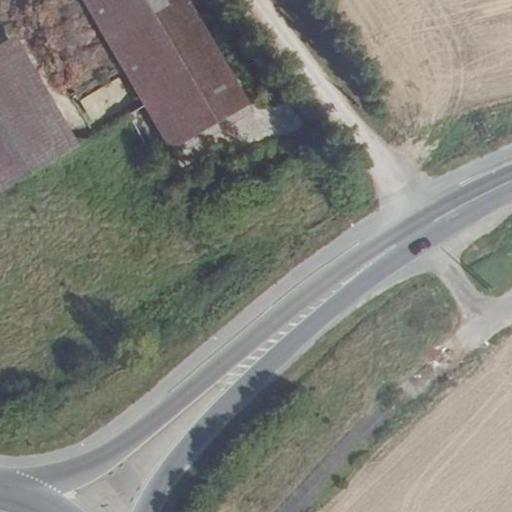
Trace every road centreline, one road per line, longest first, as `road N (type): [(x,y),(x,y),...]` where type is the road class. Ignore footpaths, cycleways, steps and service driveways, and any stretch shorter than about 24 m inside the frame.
road 1 (primary): [(511,180),(411,223),(307,292),(89,475),(29,499)]
road 2 (primary): [(145,511),(168,470),(331,308),(511,185)]
